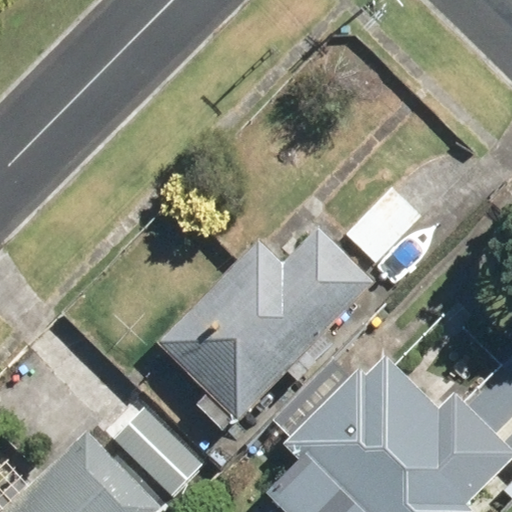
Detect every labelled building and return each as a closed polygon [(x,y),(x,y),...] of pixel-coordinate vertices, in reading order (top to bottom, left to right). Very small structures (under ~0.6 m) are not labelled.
[(383,188),(339,236),(371,266),(415,217),(383,188)] [(252,244),(149,347),(199,397),(188,408),(216,436),(227,424),(229,427),(366,289),(310,234),(276,268),(252,244)] [(511,358),(509,355),(458,406),(511,460),(511,358)] [(294,461),(258,496),(273,511),(462,511),(460,509),(494,476),(379,360),(360,379),(353,373),(279,446),(294,461)] [(129,392),(92,432),(166,502),(204,463),(129,392)] [(152,511),(77,434),(0,508),(0,511),(152,511)]
